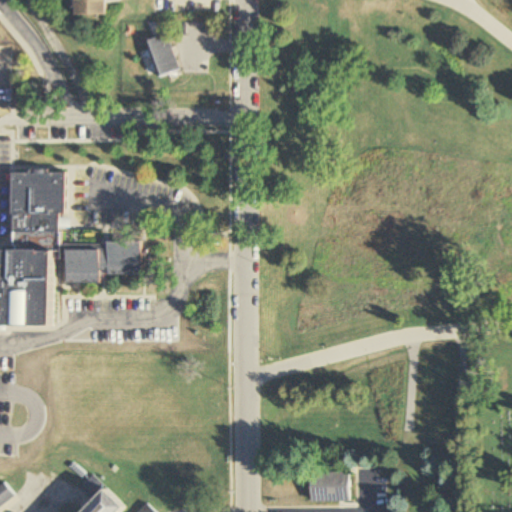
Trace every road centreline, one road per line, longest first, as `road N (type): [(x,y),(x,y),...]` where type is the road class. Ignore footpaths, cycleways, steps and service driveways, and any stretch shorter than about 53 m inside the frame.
road 1 (residential): [(248,511),(244,0)]
road 2 (residential): [(243,121),(0,118)]
road 3 (residential): [(60,118),(31,43),(0,6)]
